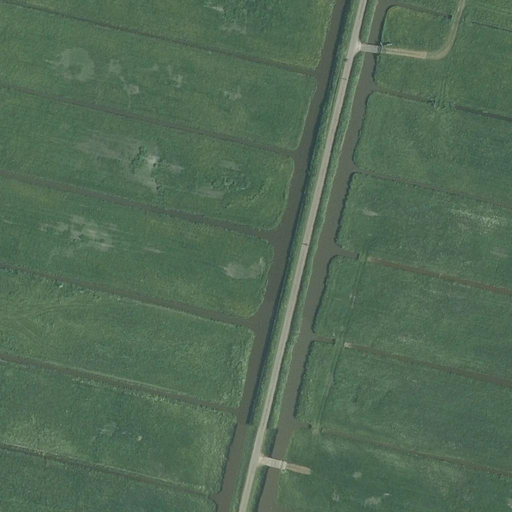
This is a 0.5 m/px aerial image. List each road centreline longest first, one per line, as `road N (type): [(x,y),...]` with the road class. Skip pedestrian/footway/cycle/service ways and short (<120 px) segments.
road 1 (track): [(511,78),(387,53)]
road 2 (track): [(463,0),(439,119)]
